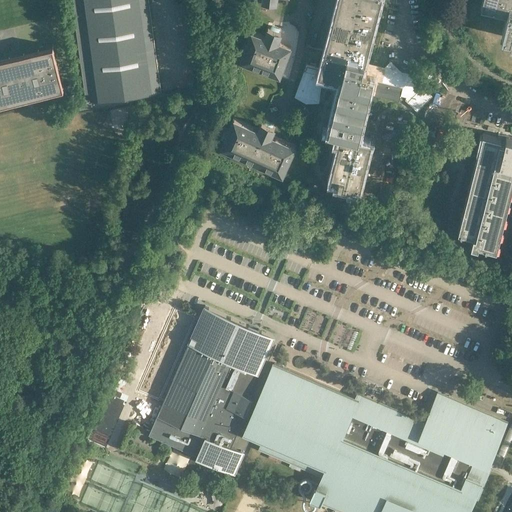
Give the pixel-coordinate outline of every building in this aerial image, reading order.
[(72,0),(85,93),(89,93),(90,101),(162,91),(149,0),(72,0)] [(337,0),(331,29),(320,71),(303,67),(297,93),(310,97),(321,97),(321,86),(336,90),(337,86),(339,87),(327,138),(340,141),(331,178),(339,180),(338,184),(353,187),(354,184),(360,185),(371,140),(358,137),(369,93),(399,100),(400,95),(406,96),(406,99),(415,110),(429,97),(420,89),(422,87),(417,83),(410,81),(410,84),(406,83),(408,74),(400,72),(395,67),(392,71),(386,65),(383,69),(381,67),(363,63),(364,62),(365,62),(380,0),(337,0)] [(484,0),(484,5),(508,11),(510,3),(511,0),(484,0)] [(511,6),(511,4),(511,2),(510,3),(508,11),(502,32),(511,34),(511,6)] [(268,27),(265,37),(252,32),(253,29),(251,29),(240,60),(251,65),(253,60),(261,63),(260,68),(261,68),(262,64),(271,67),(269,71),(281,76),(291,47),(277,42),(281,32),(278,31),(279,28),(272,26),(271,29),(268,27)] [(0,58),(0,103),(64,87),(54,45),(0,58)] [(221,146),(221,147),(232,152),(234,148),(242,152),(240,155),(243,157),(244,154),(256,160),(255,162),(264,166),(266,162),(274,166),(272,170),(283,175),(284,174),(283,173),(294,147),(296,148),(296,147),(276,138),(275,139),(271,136),(275,128),(271,126),(273,123),(266,120),(265,123),(262,122),(258,131),(253,129),(254,128),(233,119),(233,120),(234,120),(229,131),(224,128),(221,136),(226,138),(222,146),(221,146)] [(470,243),(478,245),(479,242),(496,246),(508,199),(511,183),(511,136),(502,134),(501,138),(483,133),(458,231),(473,234),(470,243)] [(148,434),(234,471),(242,452),(231,447),(253,397),(247,395),(273,337),(274,337),(275,336),(205,306),(206,305),(205,305),(148,434)] [(274,362),(245,431),(264,439),(260,448),(323,474),(318,486),(315,485),(310,496),(321,501),(322,499),(353,511),(466,511),(475,494),(477,495),(489,468),(486,467),(506,421),(439,392),(426,421),(379,401),(377,406),(274,362)]
